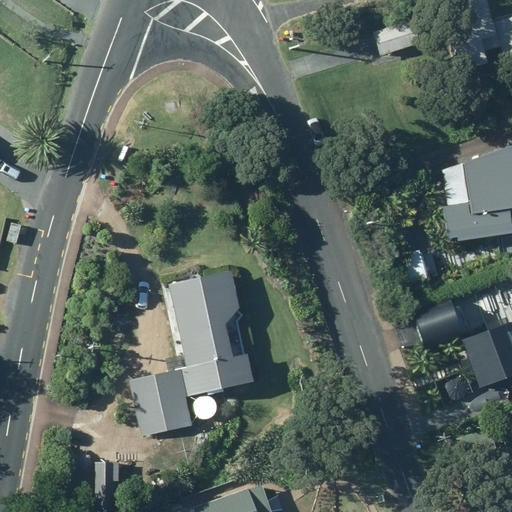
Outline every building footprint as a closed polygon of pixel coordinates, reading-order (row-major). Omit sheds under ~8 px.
[(500,59),(511,55),(511,17),(487,25),(479,0),(474,0),(435,11),(453,73),(482,65),(478,53),(496,47),(500,59)] [(407,20),(369,33),(376,57),(415,43),(407,20)] [(511,207),(511,199),(505,147),(456,164),(461,206),(436,209),(440,241),(449,239),(449,243),(505,235),(501,209),(511,207)] [(12,222),(7,241),(17,244),(22,224),(12,222)] [(233,273),(170,286),(188,371),(130,383),(141,436),(192,426),(186,397),(255,384),(249,357),(234,360),(227,326),(240,309),(233,273)] [(442,301),(410,312),(423,349),(456,337),(442,301)] [(456,342),(473,389),(511,374),(511,367),(510,368),(498,335),(509,332),(506,324),(456,342)] [(483,426),(449,438),(458,464),(492,452),(483,426)] [(95,463),(94,511),(113,511),(114,463),(95,463)] [(271,511),(263,486),(194,509),(195,511),(271,511)]
